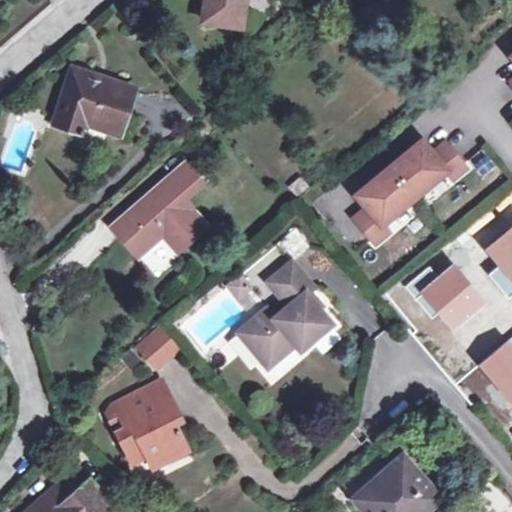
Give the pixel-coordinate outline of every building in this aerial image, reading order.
[(205,0),(203,22),(240,26),(243,0),(205,0)] [(133,92),(72,72),(54,126),(79,135),(83,123),(119,135),(133,92)] [(421,140),(355,195),(365,207),(353,217),(373,243),(387,232),(381,224),(445,171),(451,179),(465,168),(444,143),(431,153),(421,140)] [(183,163),(164,180),(181,198),(200,182),(183,163)] [(181,198),(164,180),(111,226),(137,255),(161,234),(176,251),(205,226),(181,198)] [(511,226),(486,248),(501,266),(489,276),(508,299),(511,295),(511,226)] [(274,243),(275,245),(290,261),(308,246),(292,227),(274,243)] [(154,275),(177,258),(164,241),(141,257),(154,275)] [(239,276),(249,287),(266,307),(238,331),(268,366),(295,342),(300,348),(329,323),(304,293),(312,286),(290,261),(275,245),(239,276)] [(455,263),(438,277),(429,266),(403,287),(430,320),(438,314),(452,331),(487,303),(455,263)] [(239,276),(228,285),(238,296),(249,287),(239,276)] [(138,347),(145,355),(152,348),(163,361),(176,349),(159,329),(138,347)] [(511,335),(478,364),(511,404),(511,335)] [(152,348),(145,355),(155,367),(163,361),(152,348)] [(161,382),(142,392),(149,406),(168,396),(161,382)] [(142,392),(115,406),(109,417),(117,433),(132,463),(146,456),(161,449),(167,462),(188,452),(175,425),(170,427),(166,418),(177,414),(168,396),(149,406),(142,392)] [(161,449),(146,456),(152,470),(167,462),(161,449)] [(421,511),(437,498),(400,456),(352,498),(364,511),(421,511)] [(61,483),(52,490),(62,503),(72,495),(61,483)] [(62,503),(52,490),(24,511),(110,511),(86,484),(72,495),(62,503)]
